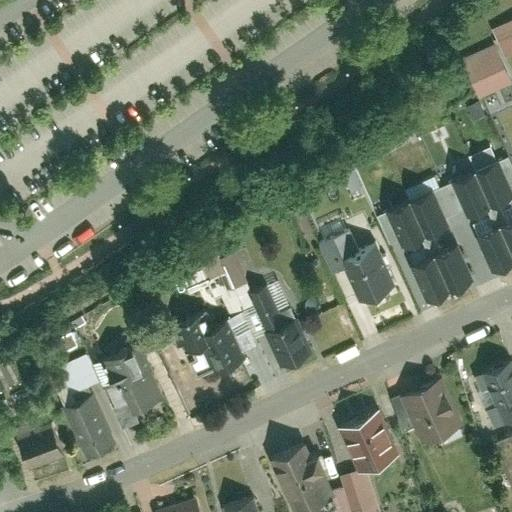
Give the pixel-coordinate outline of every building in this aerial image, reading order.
[(511,17),(493,25),(504,55),(511,51),(511,17)] [(480,95),(511,80),(511,74),(498,41),(463,56),(480,95)] [(410,199),(424,232),(446,222),(432,189),(410,199)] [(475,208),(498,258),(511,251),(511,203),(508,193),(475,208)] [(388,209),(402,242),(424,232),(410,199),(388,209)] [(342,265),(357,300),(399,282),(381,241),(360,250),(350,228),(318,242),(330,270),(342,265)] [(434,254),(449,286),(471,276),(456,244),(434,254)] [(233,287),(257,277),(244,248),(220,258),(233,287)] [(413,264),(427,296),(449,286),(434,254),(413,264)] [(203,267),(183,276),(191,292),(210,283),(203,267)] [(251,291),(284,367),(314,353),(298,317),(283,323),(266,285),(251,291)] [(192,333),(209,371),(245,355),(228,318),(192,333)] [(107,355),(131,410),(162,397),(137,341),(107,355)] [(511,359),(511,360),(483,372),(504,421),(511,417),(511,359)] [(439,375),(399,393),(422,444),(462,426),(439,375)] [(97,388),(61,404),(84,456),(120,440),(97,388)] [(377,407),(337,425),(358,473),(398,455),(377,407)] [(50,416),(15,429),(29,467),(64,454),(50,416)] [(307,441),(270,457),(294,511),(332,495),(307,441)] [(202,511),(196,495),(153,509),(153,511),(202,511)] [(259,511),(254,495),(222,505),(224,511),(259,511)]
